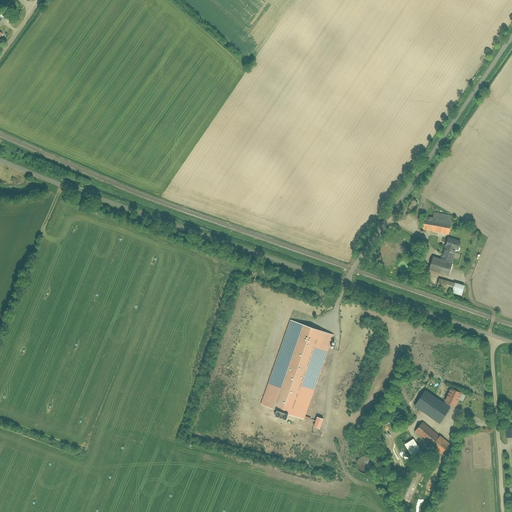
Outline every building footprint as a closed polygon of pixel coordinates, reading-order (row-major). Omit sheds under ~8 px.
[(422,218),(420,231),(445,235),(448,218),(431,215),(431,219),(422,218)] [(434,256),(430,270),(449,275),(457,249),(459,250),(462,241),(449,237),(443,258),(434,256)] [(465,286),(439,278),(438,284),(453,289),(452,293),(462,296),(465,286)] [(280,421),(282,414),(301,421),(332,335),(290,320),(259,405),(270,409),(267,416),(280,421)] [(461,389),(446,384),(442,399),(425,388),(411,407),(438,426),(448,409),(452,411),(461,389)] [(314,416),(310,427),(318,430),(322,419),(314,416)] [(449,445),(420,422),(411,433),(433,450),(435,447),(442,453),(449,445)] [(404,432),(400,435),(414,456),(419,453),(404,432)] [(372,469),(372,467),(372,466),(372,464),(371,463),(370,462),(369,461),(368,460),(366,460),(364,460),(363,460),(362,461),(360,461),(359,462),(358,464),(358,465),(358,466),(357,467),(358,469),(358,470),(359,472),(360,473),(361,474),(362,474),(364,475),(365,475),(367,474),(368,474),(369,473),(370,472),(371,471),(372,470),(372,469)]
